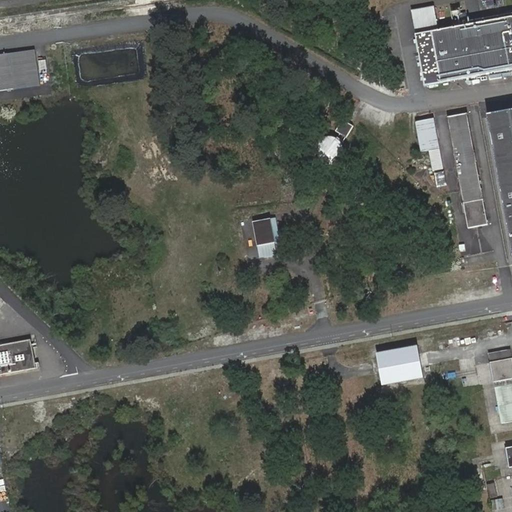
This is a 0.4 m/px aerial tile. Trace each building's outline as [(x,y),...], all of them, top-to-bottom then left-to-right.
[(444,85),(511,73),(511,18),(434,32),(417,35),(427,89),(444,85)] [(38,51),(0,56),(0,93),(43,86),(38,51)] [(356,121),(346,115),(339,126),(349,132),(356,121)] [(511,115),(487,120),(511,250),(511,115)] [(469,117),(450,120),(469,230),(489,227),(469,117)] [(435,121),(423,123),(429,151),(440,149),(435,121)] [(352,151),(331,135),(317,152),(337,169),(352,151)] [(441,152),(429,154),(433,173),(436,173),(444,171),(441,152)] [(447,187),(445,173),(437,175),(439,189),(447,187)] [(258,246),(276,243),(272,219),(254,222),(258,246)] [(0,376),(39,369),(33,340),(0,346),(0,376)] [(511,359),(493,363),(497,383),(511,379),(511,359)] [(511,385),(497,389),(504,423),(511,421),(511,385)]
